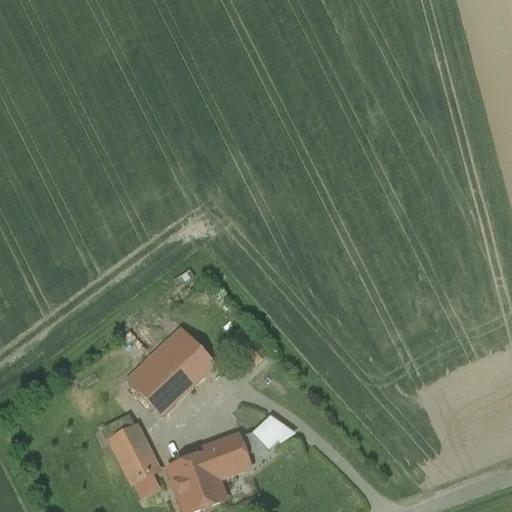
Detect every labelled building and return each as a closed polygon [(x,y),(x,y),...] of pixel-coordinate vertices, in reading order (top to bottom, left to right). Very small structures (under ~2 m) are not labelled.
[(181,333),(128,383),(127,384),(161,420),(187,394),(188,394),(215,368),(181,333)] [(265,359),(249,342),(240,349),(256,367),(265,359)] [(136,431),(110,444),(132,488),(158,474),(136,431)] [(252,437),(239,442),(245,459),(265,452),(268,455),(269,454),(253,436),(252,437)] [(206,457),(169,471),(184,511),(201,511),(225,504),(217,482),(249,470),(245,459),(239,442),(238,440),(204,453),(206,457)]
